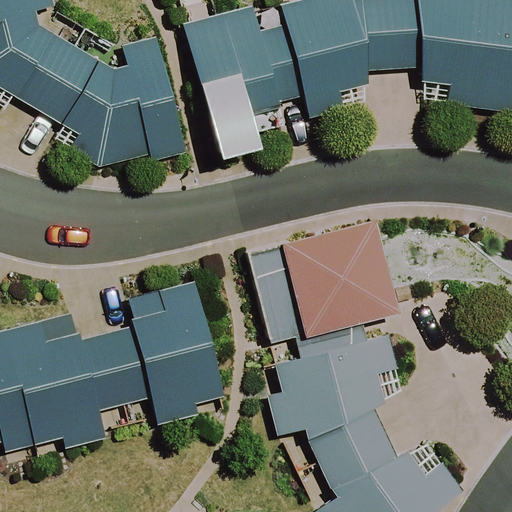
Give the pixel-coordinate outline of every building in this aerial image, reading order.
[(0,0),(0,92),(72,134),(78,170),(178,152),(158,42),(121,49),(125,70),(109,73),(37,30),(29,13),(57,2),(56,0),(0,0)] [(252,7),(181,23),(212,163),(258,153),(253,134),(282,128),(277,104),(297,100),(302,123),(365,109),(358,77),(370,74),(371,79),(420,71),(426,102),(511,115),(511,0),(393,0),(356,9),(355,4),(348,5),(346,0),(284,0),(275,2),(281,27),(258,32),(252,7)] [(293,337),(355,323),(391,315),(372,228),(277,249),(247,255),(266,343),(293,337)] [(69,319),(0,330),(0,445),(7,445),(8,450),(64,440),(65,447),(89,443),(101,441),(96,414),(151,405),(154,426),(192,420),(189,407),(211,403),(192,291),(123,302),(128,331),(72,341),(69,319)] [(333,499),(313,511),(440,511),(459,500),(422,441),(393,460),(367,408),(377,403),(372,380),(394,376),(385,334),(359,340),(355,323),(293,337),(297,354),(278,358),(283,381),(265,386),(275,433),(304,427),(307,439),(333,499)]
